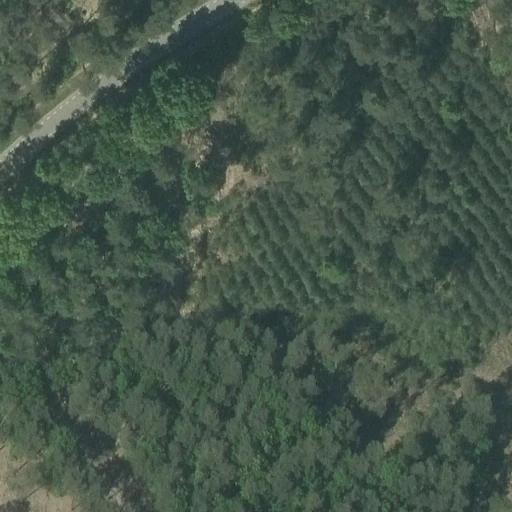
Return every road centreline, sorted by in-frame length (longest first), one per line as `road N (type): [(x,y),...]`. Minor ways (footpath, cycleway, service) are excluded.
road 1 (unclassified): [(0,172),(76,105),(234,0)]
road 2 (track): [(130,511),(0,353)]
